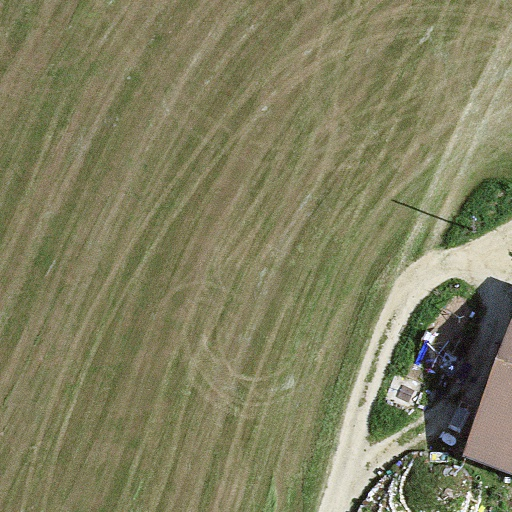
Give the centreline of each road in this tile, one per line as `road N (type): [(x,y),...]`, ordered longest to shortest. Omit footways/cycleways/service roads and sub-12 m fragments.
road 1 (track): [(333,511),(383,348),(440,264),(511,274)]
road 2 (track): [(481,388),(344,489)]
